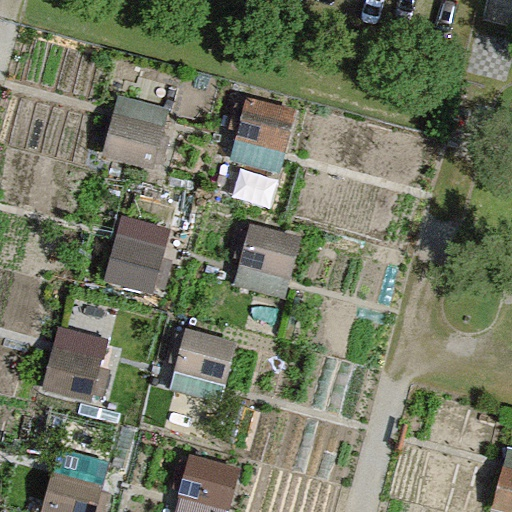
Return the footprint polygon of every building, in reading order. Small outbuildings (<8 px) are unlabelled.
[(114,116),(162,129),(167,110),(119,97),(114,116)] [(295,109),(249,97),(247,102),(239,132),(238,138),(284,151),(295,109)] [(237,99),(229,129),(239,132),(247,102),(237,99)] [(114,116),(104,156),(151,168),(153,163),(160,135),(162,129),(114,116)] [(161,165),(168,137),(160,135),(153,163),(161,165)] [(284,151),(238,138),(232,160),(279,172),(284,151)] [(118,240),(166,253),(171,234),(123,221),(118,240)] [(300,236),(254,224),(252,229),(244,259),(243,266),(289,278),(300,236)] [(242,227),(234,256),(244,259),(252,229),(242,227)] [(118,240),(107,282),(155,294),(157,287),(164,259),(166,253),(118,240)] [(165,289),(172,261),(164,259),(157,287),(165,289)] [(289,278),(243,266),(237,287),(284,299),(289,278)] [(55,348),(103,361),(108,342),(60,330),(55,348)] [(235,343),(189,331),(187,336),(179,366),(178,372),(224,385),(235,343)] [(177,333),(169,363),(179,366),(187,336),(177,333)] [(55,348),(44,388),(92,401),(93,395),(101,368),(103,361),(55,348)] [(101,397),(109,370),(101,368),(93,395),(101,397)] [(224,385),(178,372),(173,391),(220,403),(224,385)] [(55,474),(103,487),(109,464),(61,451),(55,474)] [(239,470),(192,457),(191,463),(183,492),(181,499),(228,511),(239,470)] [(181,460),(173,490),(183,492),(191,463),(181,460)] [(511,511),(511,470),(506,469),(496,508),(511,511)] [(55,474),(44,511),(95,511),(101,493),(103,487),(55,474)] [(104,511),(109,495),(101,493),(95,511),(104,511)]
